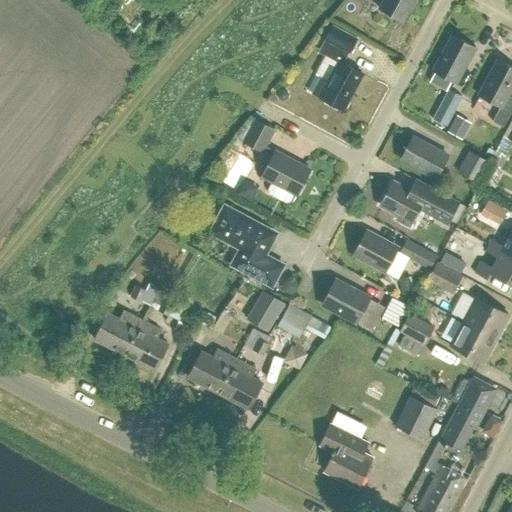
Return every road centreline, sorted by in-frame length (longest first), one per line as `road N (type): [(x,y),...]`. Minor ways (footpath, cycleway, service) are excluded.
road 1 (tertiary): [(278,511),(0,372)]
road 2 (residential): [(445,0),(311,253)]
road 3 (unknown): [(359,162),(252,94)]
